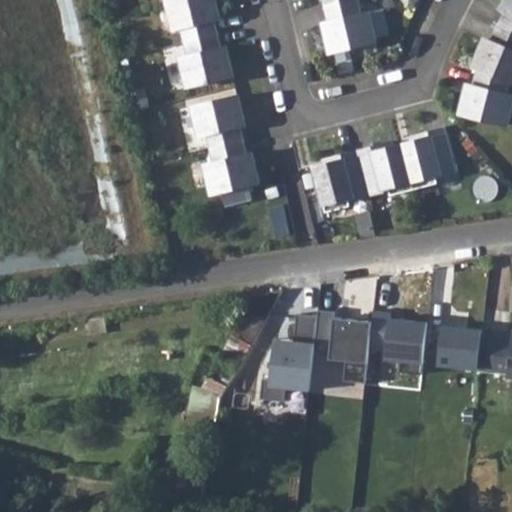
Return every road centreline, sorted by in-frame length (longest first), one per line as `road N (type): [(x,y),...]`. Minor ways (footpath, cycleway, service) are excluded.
road 1 (residential): [(511,232),(0,302)]
road 2 (residential): [(274,0),(303,114),(423,83),(462,0)]
